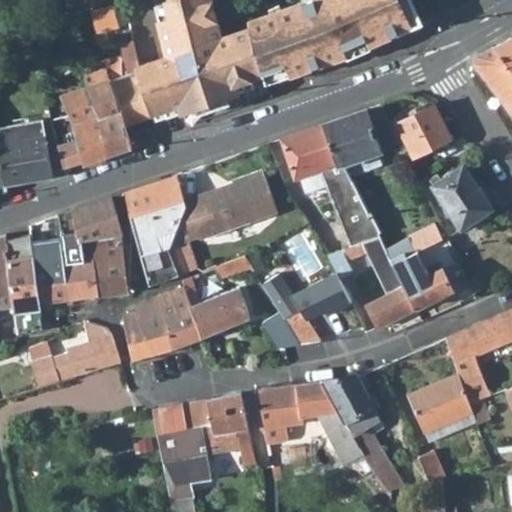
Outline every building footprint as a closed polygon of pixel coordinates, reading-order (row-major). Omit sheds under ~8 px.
[(154,0),(169,56),(139,67),(140,70),(128,74),(109,80),(124,126),(181,106),(182,111),(238,91),(235,83),(263,73),(257,55),(251,30),(221,37),(211,0),(154,0)] [(308,0),(249,21),(251,30),(257,55),(263,73),(286,65),(290,75),(346,56),(343,49),(365,39),(368,46),(421,22),(411,0),(308,0)] [(434,0),(450,20),(474,3),(472,0),(434,0)] [(130,24),(125,3),(114,5),(119,27),(130,24)] [(119,27),(114,5),(93,11),(98,32),(119,27)] [(12,19),(0,21),(0,29),(14,26),(12,19)] [(0,45),(33,36),(29,22),(14,26),(0,29),(0,45)] [(118,31),(121,43),(133,40),(130,28),(118,31)] [(511,36),(494,46),(511,67),(511,36)] [(343,49),(346,56),(368,46),(365,39),(343,49)] [(121,43),(128,74),(140,70),(139,67),(133,40),(121,43)] [(511,67),(494,46),(477,56),(474,63),(511,111),(511,67)] [(263,73),(266,84),(290,75),(286,65),(263,73)] [(90,72),(88,66),(82,68),(87,87),(100,115),(98,116),(107,157),(131,148),(124,126),(109,80),(105,67),(90,72)] [(66,165),(83,160),(85,165),(107,157),(98,116),(100,115),(87,87),(61,95),(70,115),(51,119),(56,138),(65,171),(68,171),(66,165)] [(451,137),(434,104),(396,123),(413,156),(451,137)] [(371,123),(366,108),(342,116),(342,117),(324,123),(340,165),(344,163),(381,150),(371,123)] [(371,123),(381,150),(400,142),(392,126),(387,117),(371,123)] [(51,119),(51,118),(44,119),(47,135),(53,176),(65,171),(56,138),(51,119)] [(0,126),(0,144),(47,135),(44,119),(0,126)] [(344,163),(340,165),(324,123),(281,138),(295,179),(321,169),(348,247),(380,235),(379,233),(378,234),(351,179),(344,163)] [(408,159),(413,156),(396,123),(392,126),(400,142),(408,159)] [(47,135),(0,144),(0,146),(2,160),(6,184),(53,176),(47,135)] [(374,167),(379,165),(381,150),(344,163),(351,179),(374,167)] [(493,209),(463,164),(431,185),(461,230),(493,209)] [(386,191),(374,167),(351,179),(378,234),(379,233),(399,223),(428,209),(412,178),(386,191)] [(201,238),(279,211),(263,168),(233,179),(233,181),(184,198),(187,206),(171,245),(170,247),(200,236),(201,238)] [(177,175),(124,192),(141,253),(149,285),(181,275),(169,247),(170,247),(171,245),(187,206),(184,198),(177,175)] [(121,230),(112,197),(74,210),(77,225),(62,226),(63,237),(63,244),(93,240),(122,234),(121,230)] [(417,250),(443,238),(434,222),(408,235),(409,237),(416,251),(417,250)] [(386,248),(406,238),(399,223),(379,233),(380,235),(386,248)] [(15,311),(41,307),(40,301),(33,242),(32,233),(7,240),(14,305),(15,311)] [(7,240),(6,234),(0,236),(0,304),(14,305),(7,240)] [(99,295),(128,292),(122,234),(93,240),(99,295)] [(376,327),(415,308),(386,248),(380,235),(348,247),(327,254),(339,278),(357,269),(351,258),(355,256),(367,251),(388,295),(365,306),(376,327)] [(68,298),(63,244),(63,237),(33,242),(40,301),(68,298)] [(406,238),(386,248),(415,308),(453,289),(442,268),(429,274),(426,269),(417,274),(408,255),(416,251),(409,237),(406,238)] [(63,244),(68,298),(99,295),(93,240),(63,244)] [(426,269),(417,250),(416,251),(408,255),(417,274),(426,269)] [(248,265),(250,271),(254,269),(245,254),(219,265),(224,278),(246,269),(245,267),(248,265)] [(355,256),(351,258),(357,269),(361,267),(355,256)] [(273,264),(257,274),(285,318),(301,343),(321,340),(273,264)] [(183,280),(184,286),(203,337),(250,317),(238,287),(201,302),(192,276),(183,280)] [(184,286),(157,296),(174,348),(203,337),(184,286)] [(132,359),(174,348),(157,296),(125,309),(122,313),(132,359)] [(16,322),(42,319),(41,307),(15,311),(16,322)] [(511,308),(446,337),(459,372),(470,402),(483,398),(491,395),(475,356),(511,339),(511,308)] [(290,345),(301,343),(285,318),(272,326),(285,346),(290,345)] [(44,330),(42,319),(16,322),(17,333),(44,330)] [(39,388),(121,361),(113,334),(107,327),(94,321),(84,320),(88,342),(66,349),(67,352),(52,356),(31,363),(39,388)] [(363,373),(357,375),(366,391),(370,388),(373,387),(365,372),(363,373)] [(473,410),(470,402),(459,372),(407,394),(424,431),(473,410)] [(373,434),(369,426),(380,418),(374,407),(379,404),(370,388),(366,391),(357,375),(322,380),(365,453),(372,467),(391,490),(400,487),(399,511),(410,511),(411,484),(404,484),(373,434)] [(263,428),(266,443),(285,441),(288,437),(286,425),(304,423),(303,417),(319,414),(344,465),(365,453),(322,380),(255,390),(260,428),(263,428)] [(153,408),(170,500),(193,496),(195,496),(192,481),(211,478),(207,452),(240,446),(244,466),(257,463),(241,392),(153,408)] [(483,398),(470,402),(473,410),(477,421),(477,423),(490,418),(483,398)] [(428,442),(477,421),(473,410),(424,431),(428,442)] [(385,426),(380,418),(369,426),(373,434),(385,426)] [(141,453),(154,450),(151,437),(138,440),(141,453)] [(445,475),(433,449),(417,456),(428,479),(429,479),(443,476),(445,475)] [(140,476),(162,472),(161,465),(138,470),(140,476)] [(165,488),(162,472),(140,476),(143,492),(165,488)] [(446,511),(446,507),(443,476),(429,479),(430,502),(431,511),(446,511)] [(184,511),(195,510),(193,497),(170,501),(172,511),(184,511)] [(422,511),(431,511),(430,502),(422,503),(422,511)]
